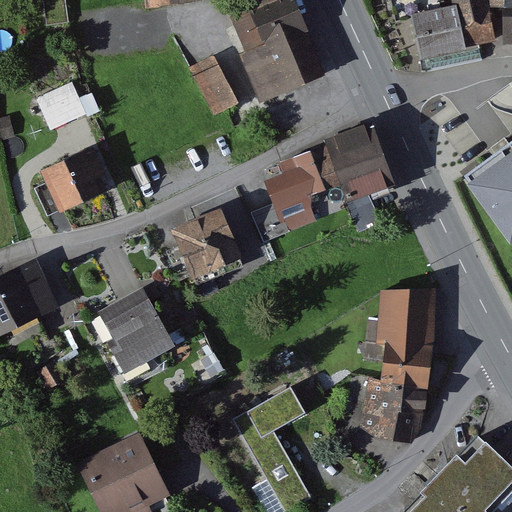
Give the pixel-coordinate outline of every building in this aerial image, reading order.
[(67,0),(46,0),(50,28),(70,26),(67,0)] [(207,0),(147,0),(150,14),(208,3),(207,0)] [(300,0),(263,0),(228,14),(264,104),(331,77),(300,0)] [(456,0),(458,10),(420,17),(428,60),(498,47),(489,0),(456,0)] [(511,0),(494,0),(494,10),(511,11),(511,0)] [(220,59),(193,72),(215,117),(241,104),(220,59)] [(104,96),(98,75),(83,79),(79,67),(42,78),(52,111),(104,96)] [(289,176),(273,182),(290,228),(406,186),(384,125),(283,162),(289,176)] [(99,149),(45,173),(64,217),(118,193),(99,149)] [(511,160),(476,186),(511,237),(511,160)] [(231,209),(181,231),(203,282),(254,260),(231,209)] [(39,263),(0,282),(0,342),(63,311),(39,263)] [(440,380),(440,290),(382,290),(382,380),(440,380)] [(150,291),(102,316),(132,373),(180,348),(150,291)] [(57,363),(41,371),(50,388),(66,379),(57,363)] [(437,390),(374,380),(360,432),(417,442),(426,429),(437,390)] [(295,386),(233,420),(284,511),(285,511),(312,497),(277,435),(312,416),(295,386)] [(146,436),(82,465),(103,511),(136,511),(173,496),(146,436)] [(496,511),(511,496),(511,459),(497,446),(481,464),(471,456),(417,511),(496,511)]
